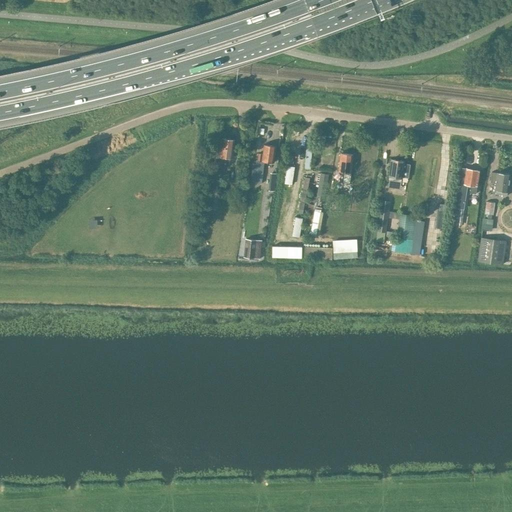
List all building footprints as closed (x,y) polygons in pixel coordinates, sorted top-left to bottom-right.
[(206,173),(205,180),(219,181),(221,162),(222,157),(233,158),(235,140),(222,138),(221,149),(216,149),(214,161),(213,161),(211,174),(206,173)] [(253,163),(252,176),(262,177),(264,161),(274,162),(276,146),(264,145),(263,154),(258,153),(258,160),(257,160),(257,164),(253,163)] [(344,172),(343,174),(351,175),(351,173),(353,155),(341,153),(339,171),(344,172)] [(410,165),(404,164),(404,161),(391,159),(388,180),(401,182),(402,177),(408,178),(410,165)] [(456,195),(454,208),(464,209),(467,187),(464,187),(464,184),(466,168),(460,167),(458,183),(456,195)] [(464,184),(464,187),(467,187),(470,188),(469,193),(476,194),(477,186),(480,170),(466,168),(464,184)] [(498,173),(495,194),(507,196),(510,174),(498,173)] [(320,174),(317,194),(325,195),(328,175),(320,174)] [(382,201),(377,231),(385,232),(390,202),(382,201)] [(485,214),(487,214),(493,215),(495,203),(487,201),(485,214)] [(401,205),(397,228),(395,247),(422,250),(428,208),(401,205)] [(506,241),(481,238),(477,261),(503,264),(506,241)] [(262,241),(246,239),(244,257),(260,258),(262,241)] [(272,246),(271,258),(280,260),(281,256),(302,257),(301,258),(332,259),(332,248),(302,247),(287,246),(286,249),(282,249),(282,248),(272,246)]
